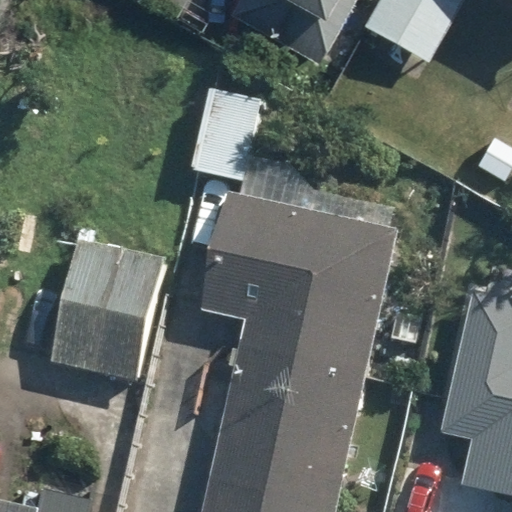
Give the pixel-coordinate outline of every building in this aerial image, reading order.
[(234,0),(227,15),(336,72),(373,0),(234,0)] [(426,67),(463,0),(493,0),(511,10),(511,0),(381,0),(363,32),(426,67)] [(269,100),(228,90),(206,176),(247,187),(269,100)] [(332,511),(400,238),(227,195),(197,315),(259,330),(214,511),(332,511)] [(173,261),(80,240),(49,374),(143,396),(173,261)] [(511,497),(511,506),(510,511),(511,511),(511,300),(476,293),(450,426),(490,434),(479,490),(511,497)] [(0,511),(83,511),(92,475),(40,464),(32,503),(0,496),(0,511)]
